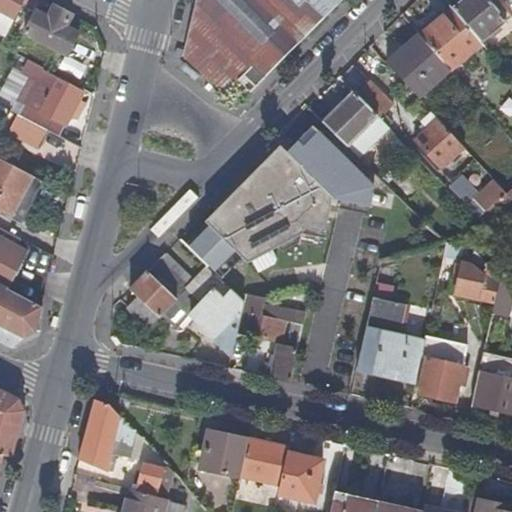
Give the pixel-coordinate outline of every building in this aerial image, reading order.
[(0,0),(0,12),(15,20),(25,0),(0,0)] [(341,2),(342,0),(195,0),(183,53),(225,93),(236,81),(250,93),(341,2)] [(487,0),(462,0),(452,9),(480,43),(505,22),(487,0)] [(72,16),(55,7),(49,18),(37,11),(26,33),(66,54),(77,34),(66,27),(72,16)] [(450,71),(481,44),(480,43),(452,9),(420,36),(448,69),(450,71)] [(417,33),(386,65),(418,100),(448,69),(420,36),(417,33)] [(40,70),(41,67),(26,59),(21,69),(38,77),(37,78),(50,85),(37,110),(24,103),(17,115),(48,131),(58,137),(69,116),(76,119),(84,104),(78,101),(81,93),(40,70)] [(50,85),(37,78),(24,103),(37,110),(50,85)] [(387,127),(353,92),(322,123),(346,147),(357,137),(368,147),(387,127)] [(39,148),(48,131),(17,115),(16,114),(7,133),(39,148)] [(462,147),(437,120),(414,142),(440,169),(462,147)] [(208,225),(187,244),(221,279),(242,258),(248,262),(308,227),(325,232),(334,196),(372,205),(375,185),(314,125),(288,150),(282,144),(206,222),(208,225)] [(0,211),(11,217),(33,177),(0,160),(0,211)] [(506,194),(494,181),(474,200),(486,213),(506,194)] [(0,340),(13,347),(21,337),(35,333),(41,308),(41,307),(7,290),(25,255),(0,241),(0,340)] [(494,302),(499,279),(473,249),(471,261),(462,259),(452,292),(494,302)] [(186,277),(163,255),(156,263),(180,284),(184,288),(191,281),(186,277)] [(180,284),(156,263),(146,273),(176,301),(186,291),(184,288),(180,284)] [(229,292),(205,268),(191,281),(184,288),(186,291),(198,303),(189,314),(231,353),(236,332),(242,306),(229,292)] [(176,301),(146,273),(128,291),(136,299),(125,310),(147,331),(160,318),(176,301)] [(509,320),(511,303),(511,294),(499,279),(494,302),(492,315),(509,320)] [(176,301),(160,318),(173,330),(189,314),(198,303),(186,291),(176,301)] [(236,332),(252,336),(258,316),(263,300),(246,296),(243,299),(242,306),(236,332)] [(370,306),(365,327),(400,335),(404,314),(370,306)] [(258,316),(252,336),(279,342),(284,322),(258,316)] [(400,335),(365,327),(356,369),(414,382),(419,360),(422,344),(423,339),(400,335)] [(423,339),(422,344),(419,360),(424,360),(423,376),(418,397),(455,406),(465,361),(481,363),(485,346),(487,337),(472,335),(469,347),(424,337),(423,339)] [(481,363),(479,374),(484,376),(476,409),(511,417),(511,380),(489,376),(494,347),(485,346),(481,363)] [(279,347),(271,380),(288,384),(296,351),(279,347)] [(0,460),(2,455),(12,458),(23,413),(18,404),(0,394),(0,460)] [(109,404),(98,402),(95,404),(79,461),(107,472),(120,416),(109,404)] [(240,479),(247,442),(207,433),(199,472),(239,480),(240,479)] [(285,459),(287,451),(247,442),(240,479),(279,488),(285,459)] [(321,467),(285,459),(279,488),(277,500),(312,507),(321,467)] [(143,465),(135,492),(157,498),(164,471),(143,465)] [(200,505),(177,479),(170,502),(195,508),(200,505)] [(135,492),(130,491),(124,511),(164,511),(167,501),(157,498),(135,492)] [(376,511),(377,508),(345,501),(346,496),(334,494),(330,511),(376,511)] [(511,511),(511,510),(470,502),(467,511),(511,511)]
